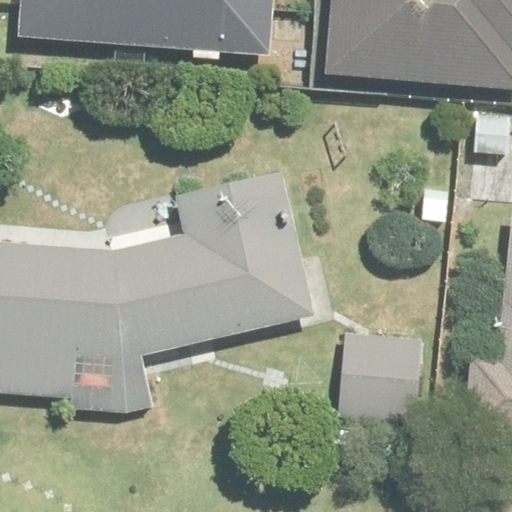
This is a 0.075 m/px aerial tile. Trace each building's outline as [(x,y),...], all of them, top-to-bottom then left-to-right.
[(275,0),(21,0),(18,45),(271,64),(275,0)] [(511,0),(346,0),(339,79),(511,95),(511,0)] [(305,324),(303,185),(185,187),(186,247),(0,249),(0,399),(57,399),(57,419),(153,417),(152,366),(305,324)] [(511,287),(503,370),(472,367),(464,443),(511,448),(511,287)] [(429,349),(349,339),(339,422),(419,432),(429,349)]
